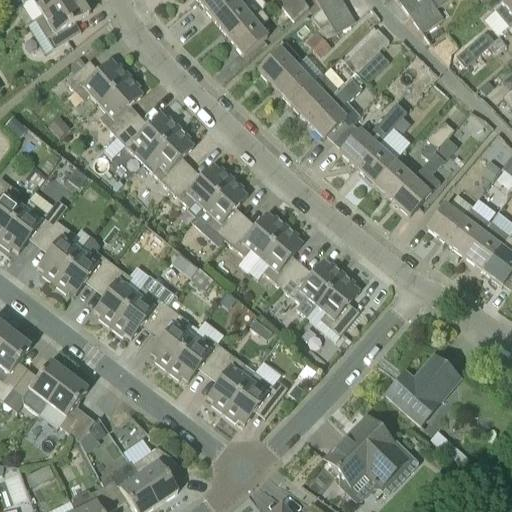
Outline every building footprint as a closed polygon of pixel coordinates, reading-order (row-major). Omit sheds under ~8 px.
[(42,19),(72,0),(19,0),(23,5),(30,1),(42,19)] [(81,0),(72,0),(42,19),(43,20),(27,30),(45,58),(80,36),(74,26),(88,17),(84,11),(87,9),(81,0)] [(235,0),(202,0),(197,4),(213,23),(237,2),(235,0)] [(308,12),(302,3),(299,0),(278,0),(274,4),(293,25),(308,12)] [(323,15),(341,4),(339,0),(323,0),(316,4),(321,13),(323,15)] [(408,20),(436,0),(406,0),(399,6),(408,20)] [(436,0),(408,20),(421,37),(443,22),(436,12),(453,0),(436,0)] [(511,29),(511,0),(509,0),(494,14),(509,32),(511,29)] [(228,41),(252,21),(237,2),(213,23),(228,41)] [(329,26),(348,15),(341,4),(323,15),(329,26)] [(329,26),(323,15),(321,13),(310,21),(320,33),(305,46),(312,53),(323,43),(324,43),(335,37),(329,26)] [(252,21),(228,41),(243,60),(267,40),(259,29),(267,22),(261,14),(253,21),(252,21)] [(329,26),(335,37),(355,26),(348,15),(329,26)] [(355,78),(378,55),(388,45),(377,34),(344,66),(355,78)] [(494,46),(493,45),(487,38),(483,38),(480,41),(455,61),(463,71),(481,56),(486,52),(488,50),(494,46)] [(494,46),(488,50),(493,56),(495,58),(506,49),(498,40),(493,45),(494,46)] [(330,50),(324,43),(323,43),(312,53),(318,60),(330,50)] [(273,91),(297,69),(280,51),(257,74),(273,91)] [(491,58),(486,52),(481,56),(486,62),(491,58)] [(378,55),(355,78),(364,86),(365,88),(388,66),(378,55)] [(97,108),(129,79),(118,68),(116,70),(110,64),(94,79),(84,69),(65,86),(82,105),(89,99),(97,108)] [(290,108),(313,86),(297,69),(273,91),(290,108)] [(330,104),(337,96),(336,96),(338,95),(322,78),(319,81),(318,81),(313,86),(290,108),(307,126),(330,104)] [(117,141),(135,124),(126,114),(142,99),(136,93),(139,91),(129,79),(97,108),(105,117),(99,122),(117,141)] [(487,83),(478,91),(484,97),(493,90),(487,83)] [(511,93),(510,96),(503,102),(511,112),(511,93)] [(349,130),(344,125),(347,121),(345,119),(330,104),(307,126),(323,143),(328,139),(335,146),(349,130)] [(367,140),(353,127),(349,130),(335,146),(342,152),(338,156),(356,172),(377,149),(378,149),(382,144),(393,132),(402,121),(406,118),(395,108),(367,140)] [(143,167),(179,132),(168,121),(165,123),(159,118),(144,133),(137,127),(135,124),(117,141),(117,142),(119,144),(143,167)] [(25,133),(12,121),(5,129),(17,141),(25,133)] [(400,138),(410,128),(402,121),(393,132),(400,138)] [(437,153),(453,134),(442,125),(426,143),(430,146),(420,158),(427,164),(437,153)] [(170,193),(187,176),(178,167),(193,151),(187,145),(189,142),(179,132),(143,167),(170,193)] [(374,188),(395,164),(378,149),(377,149),(356,172),(374,188)] [(501,173),(511,181),(511,160),(501,173)] [(391,204),(413,181),(412,180),(395,164),(374,188),(391,204)] [(491,184),(500,172),(489,165),(481,177),(491,184)] [(203,214),(231,182),(220,172),(218,174),(212,169),(197,185),(192,181),(187,176),(170,193),(189,211),(194,205),(203,214)] [(86,182),(74,174),(67,184),(78,192),(86,182)] [(413,181),(391,204),(409,220),(431,197),(413,181)] [(0,241),(24,210),(23,210),(14,202),(18,197),(0,182),(0,241)] [(225,245),(241,226),(231,217),(246,201),(240,195),(243,192),(231,182),(203,214),(191,227),(200,235),(207,228),(225,245)] [(112,189),(116,193),(122,187),(118,183),(112,189)] [(28,204),(23,210),(24,210),(0,241),(0,247),(9,255),(11,252),(18,257),(31,239),(40,247),(57,226),(56,225),(66,212),(57,205),(47,218),(28,204)] [(444,247),(464,221),(444,207),(425,232),(444,247)] [(463,261),(489,227),(488,226),(470,213),(464,222),(464,221),(444,247),(463,261)] [(259,263),(286,230),(274,220),(272,223),(266,218),(251,234),(241,226),(225,245),(244,261),(249,255),(259,262),(259,263)] [(75,240),(57,226),(40,247),(50,254),(37,271),(43,276),(41,279),(53,289),(80,254),(70,246),(75,240)] [(482,276),(510,240),(491,226),(490,228),(489,227),(463,261),(482,276)] [(281,292),(298,273),(288,265),(302,248),(296,243),(298,240),(286,230),(259,263),(268,271),(263,276),(281,292)] [(510,240),(482,276),(501,290),(502,289),(511,276),(511,238),(510,240)] [(97,290),(113,269),(96,255),(99,251),(95,244),(90,240),(80,254),(53,289),(65,298),(68,295),(74,300),(88,283),(97,290)] [(315,310),(343,278),(331,268),(329,270),(322,265),(308,282),(298,273),(281,292),(300,308),(296,312),(306,321),(315,310)] [(197,273),(189,267),(182,277),(190,283),(197,273)] [(132,283),(113,269),(97,290),(106,297),(93,314),(100,319),(98,322),(110,332),(136,298),(126,290),(132,283)] [(190,289),(206,299),(216,283),(200,274),(190,289)] [(343,278),(315,310),(325,318),(319,325),(339,341),(355,322),(344,312),(358,296),(352,290),(354,287),(343,278)] [(144,326),(153,333),(170,312),(151,297),(145,305),(136,298),(110,332),(122,341),(124,338),(131,343),(144,326)] [(188,326),(170,312),(153,333),(163,340),(149,358),(156,363),(154,366),(166,375),(193,340),(183,333),(188,326)] [(257,337),(263,329),(254,323),(248,331),(257,337)] [(0,351),(11,337),(0,328),(0,351)] [(13,394),(26,376),(16,368),(30,351),(11,337),(0,351),(0,404),(3,406),(13,394)] [(200,369),(210,376),(226,354),(207,340),(202,347),(193,340),(166,375),(178,384),(180,381),(187,386),(200,369)] [(245,369),(226,354),(210,376),(219,383),(206,401),(212,406),(210,409),(222,418),(249,383),(240,375),(245,369)] [(420,429),(446,399),(459,384),(433,361),(412,385),(404,377),(385,399),(420,429)] [(26,376),(13,394),(23,401),(23,407),(38,419),(68,380),(49,366),(36,383),(26,376)] [(254,376),(249,383),(222,418),(235,427),(237,424),(243,429),(257,412),(267,420),(287,393),(276,385),(272,390),(254,376)] [(69,437),(83,419),(73,412),(87,394),(68,380),(38,419),(56,432),(59,429),(69,437)] [(294,403),(302,394),(295,388),(288,398),(294,403)] [(83,419),(69,437),(79,445),(93,427),(83,419)] [(98,427),(88,434),(95,445),(105,438),(98,427)] [(409,463),(393,448),(378,433),(374,437),(365,429),(352,443),(348,439),(324,464),(338,478),(338,491),(354,506),(360,506),(377,488),(381,492),(409,463)] [(429,443),(459,469),(466,461),(436,435),(429,443)] [(131,470),(157,509),(177,496),(169,484),(172,470),(177,467),(156,451),(132,469),(131,470)] [(131,470),(132,469),(129,465),(99,485),(102,490),(113,511),(126,504),(131,511),(152,511),(157,509),(131,470)] [(491,478),(496,484),(506,475),(501,469),(491,478)] [(461,498),(471,488),(472,487),(463,478),(452,490),(461,498)] [(113,511),(102,490),(90,498),(87,494),(71,502),(73,505),(70,507),(72,511),(113,511)]
